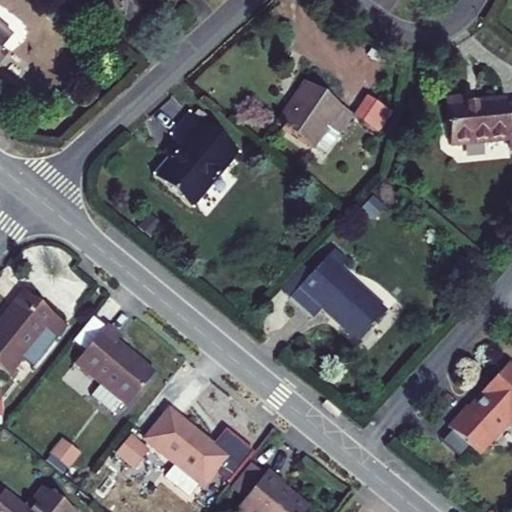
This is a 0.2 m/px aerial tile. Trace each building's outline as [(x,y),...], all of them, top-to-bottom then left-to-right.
[(105,0),(127,25),(144,10),(140,4),(144,0),(105,0)] [(0,50),(10,38),(0,29),(0,50)] [(337,138),(352,117),(303,83),(273,125),(308,150),(311,146),(322,154),(335,136),(337,138)] [(365,96),(352,117),(375,134),(390,114),(365,96)] [(462,99),(442,101),(447,147),(506,141),(508,149),(511,148),(511,107),(504,109),(504,102),(464,105),(462,99)] [(166,163),(153,179),(189,210),(236,154),(189,114),(168,137),(173,142),(179,147),(166,163)] [(160,158),(166,163),(179,147),(173,142),(160,158)] [(339,271),(344,264),(330,251),(288,298),(311,319),(320,310),(356,345),(384,314),(339,271)] [(67,327),(23,292),(1,319),(4,321),(0,325),(0,369),(7,376),(22,359),(32,367),(67,327)] [(104,331),(89,319),(70,344),(84,355),(104,331)] [(123,405),(127,409),(154,376),(115,345),(118,340),(105,329),(104,331),(84,355),(75,366),(100,387),(91,399),(114,418),(123,405)] [(511,369),(510,371),(503,365),(488,381),(491,384),(468,410),(464,406),(445,427),(472,452),(505,417),(511,423),(511,369)] [(176,424),(166,414),(142,443),(177,470),(167,483),(188,500),(197,487),(201,490),(214,475),(226,460),(211,448),(178,421),(176,424)] [(224,433),(211,448),(226,460),(214,475),(227,485),(252,455),(224,433)] [(113,454),(133,470),(149,450),(129,434),(113,454)] [(44,461),(63,475),(79,453),(60,439),(44,461)] [(231,490),(243,500),(261,479),(249,469),(231,490)] [(261,479),(243,500),(232,511),(305,511),(307,510),(289,495),(286,499),(277,492),(282,486),(265,473),(261,479)] [(0,496),(0,511),(68,511),(40,490),(22,511),(2,494),(0,496)]
